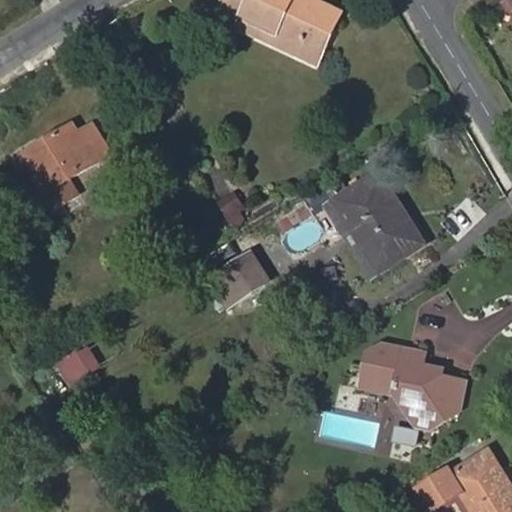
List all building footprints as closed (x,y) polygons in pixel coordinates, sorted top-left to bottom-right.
[(241,30),(319,68),(343,15),(312,0),(231,0),(226,11),(245,20),(241,30)] [(79,196),(71,182),(112,157),(96,129),(82,137),(77,128),(26,158),(57,211),(79,196)] [(342,191),(332,196),(337,205),(338,207),(374,265),(411,243),(394,215),(403,209),(381,175),(346,197),(342,191)] [(233,218),(247,209),(238,194),(223,203),(233,218)] [(411,243),(374,265),(338,207),(337,205),(330,210),(372,281),(427,248),(403,209),(394,215),(411,243)] [(216,283),(232,307),(268,284),(253,260),(216,283)] [(99,348),(63,359),(70,381),(106,370),(99,348)] [(461,415),(468,386),(445,381),(425,376),(427,367),(429,358),(382,348),(372,355),(364,390),(397,396),(403,407),(426,411),(423,430),(434,433),(461,415)] [(425,376),(445,381),(446,371),(427,367),(425,376)] [(417,428),(418,429),(423,430),(426,411),(403,407),(417,428)] [(474,511),(511,511),(511,486),(491,454),(455,476),(452,472),(422,491),(434,511),(438,511),(465,496),(474,511)]
